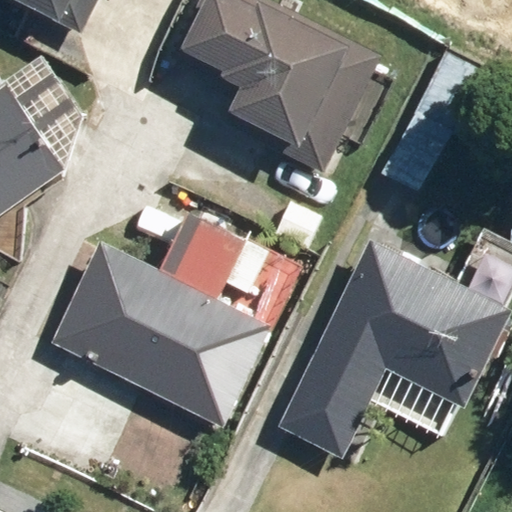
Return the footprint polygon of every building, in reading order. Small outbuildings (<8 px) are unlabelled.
[(11,0),(80,34),(98,0),(11,0)] [(398,54),(284,0),(213,0),(171,90),(342,171),(398,54)] [(511,2),(507,0),(491,0),(477,33),(511,48),(511,2)] [(0,228),(81,171),(24,84),(0,100),(0,228)] [(457,124),(425,108),(393,170),(410,178),(425,186),(457,124)] [(265,237),(207,208),(176,270),(114,240),(65,340),(243,427),(293,325),(236,297),(265,237)] [(472,269),(421,246),(369,270),(287,426),(352,460),(384,399),(454,436),(468,409),(482,416),(511,358),(511,233),(495,225),(472,269)]
